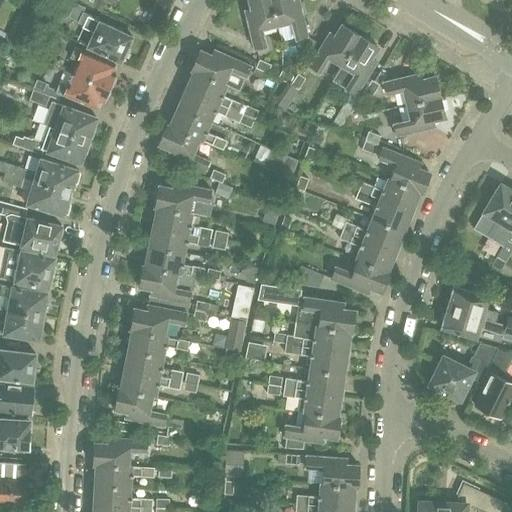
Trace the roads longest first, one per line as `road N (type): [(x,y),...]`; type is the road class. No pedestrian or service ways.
road 1 (residential): [(62,511),(76,357),(111,204),(159,77),(202,0)]
road 2 (residential): [(386,421),(412,277),(480,139)]
road 3 (residential): [(511,468),(435,432),(386,421)]
